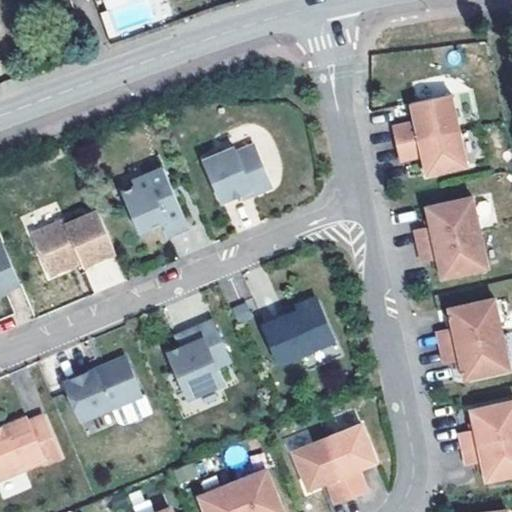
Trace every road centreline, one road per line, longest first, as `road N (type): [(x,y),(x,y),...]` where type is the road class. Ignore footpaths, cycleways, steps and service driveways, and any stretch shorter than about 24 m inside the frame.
road 1 (residential): [(359,209),(0,360)]
road 2 (residential): [(0,114),(318,3)]
road 3 (residential): [(395,511),(413,470),(411,440),(359,209)]
road 4 (residential): [(359,209),(318,3)]
